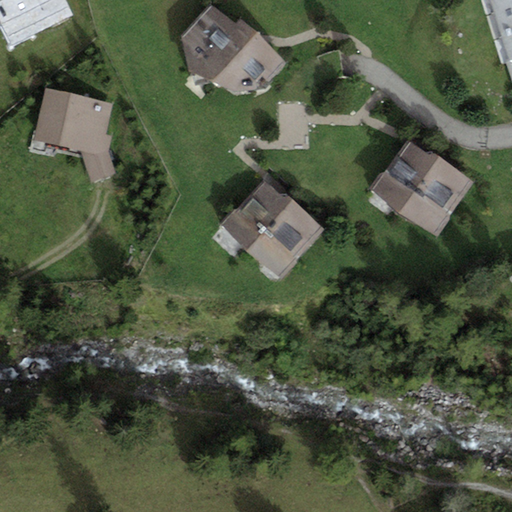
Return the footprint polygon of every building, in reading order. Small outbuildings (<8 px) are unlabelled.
[(65,0),(0,0),(0,22),(12,46),(73,15),(65,0)] [(511,82),(511,0),(490,0),(509,60),(505,61),(511,82)] [(235,23),(209,4),(180,35),(188,70),(235,92),(259,89),(256,84),(261,77),(267,81),(286,61),(239,18),(235,23)] [(112,105),(46,90),(35,140),(80,150),(95,153),(104,178),(116,174),(109,155),(113,136),(105,135),(112,105)] [(431,156),(407,139),(372,190),(437,235),(475,181),(433,153),(431,156)] [(95,153),(80,150),(92,182),(104,178),(95,153)] [(285,198),(264,179),(223,224),(281,277),(324,229),(287,195),(285,198)]
